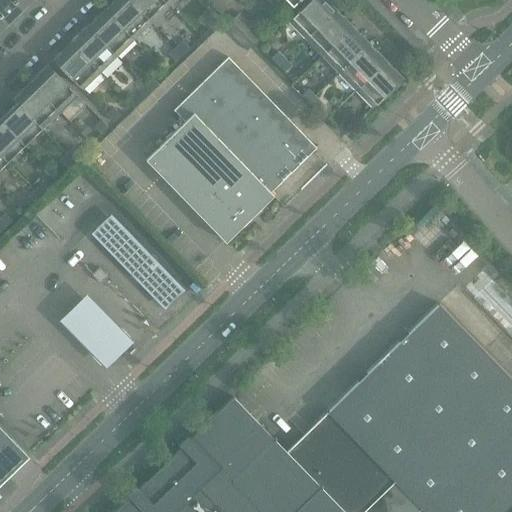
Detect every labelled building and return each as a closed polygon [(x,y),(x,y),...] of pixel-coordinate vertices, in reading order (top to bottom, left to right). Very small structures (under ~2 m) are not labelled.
[(22,10),(12,0),(0,0),(0,16),(7,24),(22,10)] [(32,0),(12,0),(22,10),(32,0)] [(152,24),(129,0),(116,0),(106,10),(135,40),(152,24)] [(170,7),(162,0),(129,0),(152,24),(170,7)] [(301,0),(279,0),(290,11),(301,0)] [(306,39),(335,11),(324,0),(311,0),(289,22),(306,39)] [(135,40),(106,10),(88,27),(118,57),(135,40)] [(322,56),(352,28),(335,11),(306,39),(322,56)] [(217,22),(210,14),(202,21),(210,29),(217,22)] [(261,39),(239,17),(225,30),(247,53),(261,39)] [(118,57),(88,27),(71,44),(101,74),(118,57)] [(339,74),(368,45),(352,28),(322,56),(339,74)] [(190,48),(183,40),(176,48),(183,55),(190,48)] [(101,74),(71,44),(54,61),(83,90),(101,74)] [(356,91),(385,63),(368,45),(339,74),(356,91)] [(183,55),(176,48),(168,55),(176,62),(183,55)] [(285,59),(278,52),(271,59),(277,66),(285,59)] [(271,192),(317,147),(229,57),(174,111),(185,122),(147,159),(227,242),(243,227),(262,209),(261,208),(274,196),(271,192)] [(292,67),(285,59),(277,66),(285,74),(292,67)] [(385,63),(356,91),(373,108),(402,80),(385,63)] [(77,96),(48,66),(31,83),(60,113),(77,96)] [(159,85),(152,78),(144,84),(152,92),(159,85)] [(60,113),(31,83),(14,100),(43,130),(60,113)] [(152,92),(144,84),(137,91),(145,99),(152,92)] [(315,97),(308,90),(300,97),(307,104),(315,97)] [(322,105),(315,97),(307,104),(314,112),(322,105)] [(43,130),(14,100),(13,100),(16,103),(0,119),(26,146),(43,130)] [(121,115),(114,107),(106,114),(114,122),(121,115)] [(26,146),(0,119),(0,154),(8,163),(26,146)] [(108,128),(100,120),(93,127),(101,135),(108,128)] [(351,129),(344,122),(337,129),(344,136),(351,129)] [(80,155),(73,147),(66,154),(73,161),(80,155)] [(0,171),(8,163),(0,154),(0,171)] [(73,161),(66,154),(59,161),(66,168),(73,161)] [(49,192),(46,188),(42,184),(35,191),(42,198),(49,192)] [(42,198),(35,191),(28,198),(36,205),(42,198)] [(164,309),(185,289),(109,213),(89,233),(164,309)] [(12,221),(4,214),(0,217),(0,223),(5,228),(12,221)] [(100,283),(108,276),(99,267),(92,274),(100,283)] [(131,339),(83,291),(56,317),(104,365),(131,339)] [(511,511),(511,379),(438,304),(328,411),(286,452),(231,396),(189,437),(192,440),(182,450),(179,447),(137,488),(140,491),(130,500),(128,497),(113,511),(511,511)] [(0,485),(29,457),(0,428),(0,485)]
